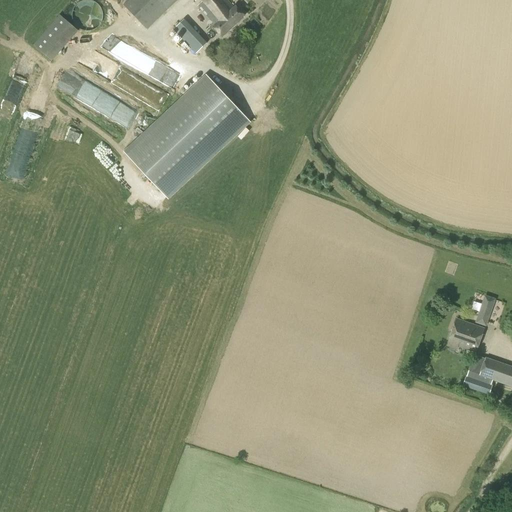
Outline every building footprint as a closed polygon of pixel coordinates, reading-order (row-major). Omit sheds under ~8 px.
[(87,31),(90,31),(92,31),(95,30),(97,28),(99,26),(101,24),(102,22),(103,19),(103,17),(103,14),(103,12),(102,9),(100,7),(99,5),(97,3),(94,2),(92,1),(89,0),(87,0),(84,1),(82,1),(79,3),(77,4),(75,6),(74,8),(73,11),(72,13),(72,16),(72,18),(73,21),(74,23),(76,26),(77,27),(80,29),(82,30),(84,31),(87,31)] [(128,0),(123,5),(147,30),(177,0),(128,0)] [(234,9),(225,0),(204,0),(197,6),(213,23),(209,27),(212,30),(213,29),(222,38),(245,16),(236,7),(234,9)] [(52,62),(78,31),(59,15),(33,45),(52,62)] [(207,44),(184,19),(173,30),(196,54),(207,44)] [(169,200),(251,122),(206,75),(124,152),(169,200)] [(486,325),(494,300),(485,297),(476,322),(486,325)] [(475,352),(484,329),(456,319),(447,346),(457,349),(458,346),(475,352)] [(511,385),(511,368),(486,359),(481,375),(511,385)] [(494,379),(481,375),(470,371),(468,377),(467,376),(464,386),(489,395),(493,386),(492,385),(494,380),(494,379)]
